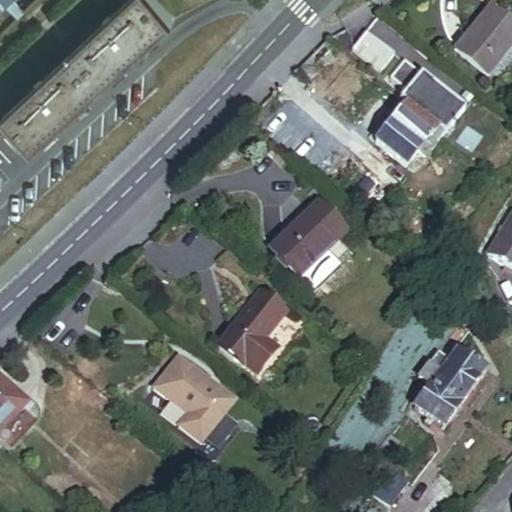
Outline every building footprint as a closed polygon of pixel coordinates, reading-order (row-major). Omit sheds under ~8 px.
[(0,0),(0,21),(12,34),(17,29),(4,15),(21,0),(0,0)] [(39,147),(179,18),(161,0),(133,0),(9,115),(39,147)] [(511,16),(491,2),(459,46),(491,69),(511,39),(511,16)] [(340,37),(310,53),(310,54),(327,69),(349,47),(340,37)] [(368,38),(352,55),(376,79),(393,62),(368,38)] [(409,107),(378,144),(412,171),(425,162),(473,105),(413,55),(399,72),(416,84),(401,101),(409,107)] [(317,206),(275,255),(306,281),(347,232),(317,206)] [(511,214),(489,255),(511,268),(511,214)] [(280,311),(255,290),(212,341),(238,362),(239,361),(251,371),(265,354),(253,344),(258,337),(280,311)] [(288,317),(280,311),(258,337),(266,343),(288,317)] [(258,337),(253,344),(265,354),(271,347),(266,343),(258,337)] [(447,431),(488,374),(460,353),(458,356),(453,352),(444,366),(447,368),(442,375),(431,367),(421,380),(433,389),(418,410),(447,431)] [(239,405),(184,358),(158,389),(191,417),(181,429),(203,447),(239,405)] [(0,434),(26,405),(11,392),(16,386),(4,376),(0,380),(0,434)] [(26,405),(0,434),(0,441),(2,444),(37,405),(16,386),(11,392),(26,405)] [(408,446),(396,437),(371,468),(382,477),(391,466),(408,446)] [(382,477),(373,489),(392,505),(411,482),(391,466),(382,477)] [(281,511),(282,511),(271,503),(263,511),(281,511)]
